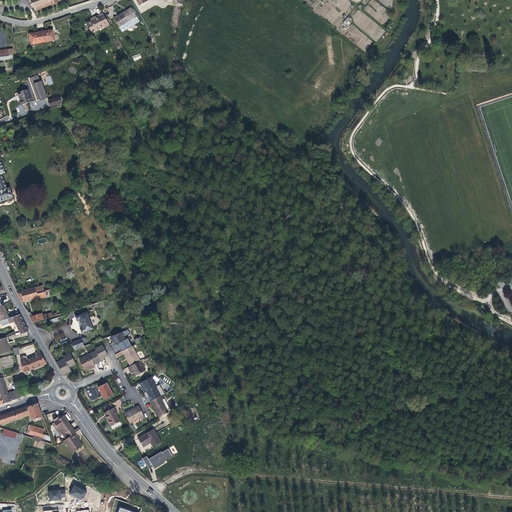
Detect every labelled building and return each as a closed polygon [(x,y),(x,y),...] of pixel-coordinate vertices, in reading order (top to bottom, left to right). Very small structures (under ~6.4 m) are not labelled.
[(30,0),(31,0),(29,1),(32,8),(34,8),(35,11),(50,5),(51,6),(57,4),(57,3),(62,1),(61,0),(30,0)] [(121,14),(113,18),(121,32),(139,22),(131,8),(121,14)] [(109,26),(102,13),(98,16),(97,15),(93,18),(94,19),(91,21),(86,24),(92,34),(103,27),(104,29),(109,26)] [(348,27),(352,18),(347,16),(343,24),(348,27)] [(35,32),(29,33),(31,44),(54,40),(52,30),(48,30),(35,32)] [(46,97),(40,74),(30,77),(37,100),(46,97)] [(45,78),(48,86),(54,83),(50,75),(45,78)] [(31,101),(27,89),(17,93),(21,104),(31,101)] [(50,107),(62,103),(60,97),(49,101),(48,101),(50,107)] [(63,134),(60,125),(50,128),(51,131),(54,133),(58,135),(60,135),(63,134)] [(0,161),(0,202),(13,197),(9,188),(7,189),(1,174),(5,173),(0,161)] [(34,288),(17,293),(22,302),(28,300),(37,298),(37,300),(46,297),(44,291),(43,292),(43,293),(37,294),(34,288)] [(0,320),(6,319),(9,317),(6,311),(3,304),(0,305),(0,320)] [(79,329),(80,334),(93,329),(86,311),(74,316),(76,321),(78,320),(79,324),(81,328),(79,329)] [(42,314),(32,316),(30,319),(32,323),(53,316),(51,312),(42,315),(42,314)] [(25,325),(19,314),(18,314),(9,317),(6,319),(0,320),(0,324),(2,324),(2,326),(14,321),(20,333),(28,331),(25,325)] [(125,339),(121,332),(110,336),(113,341),(114,341),(115,344),(117,347),(125,343),(123,340),(125,339)] [(8,344),(6,337),(0,338),(0,353),(10,351),(8,344)] [(70,343),(71,344),(71,346),(73,351),(76,349),(84,346),(81,339),(70,343)] [(133,364),(142,359),(134,344),(124,350),(128,357),(129,356),(133,364)] [(107,355),(102,345),(94,349),(95,350),(88,354),(94,364),(103,359),(102,357),(103,357),(107,355)] [(46,363),(39,351),(35,353),(32,346),(22,350),(24,355),(20,356),(23,371),(30,369),(41,365),(42,365),(46,363)] [(75,364),(70,354),(62,358),(63,360),(56,363),(62,374),(69,370),(68,368),(75,364)] [(94,364),(88,354),(78,360),(83,369),(87,367),(90,366),(91,368),(95,366),(94,364)] [(13,364),(11,356),(0,358),(0,360),(2,366),(13,364)] [(147,369),(142,359),(133,364),(132,365),(130,366),(132,369),(134,368),(135,370),(137,374),(147,369)] [(20,398),(17,390),(7,394),(1,375),(1,376),(0,375),(0,393),(0,394),(3,404),(20,398)] [(150,376),(139,383),(141,386),(142,385),(144,388),(146,392),(156,386),(150,376)] [(101,385),(98,387),(104,399),(113,395),(106,383),(101,385)] [(159,396),(150,401),(154,409),(158,417),(167,411),(170,410),(166,403),(164,404),(163,403),(161,400),(162,399),(160,395),(159,396)] [(42,402),(38,403),(43,416),(47,415),(42,402)] [(43,416),(38,403),(28,407),(30,414),(32,420),(43,416)] [(112,407),(110,403),(104,407),(106,412),(105,413),(112,426),(120,421),(117,416),(115,412),(116,411),(114,408),(113,408),(112,407)] [(136,407),(124,414),(129,424),(140,418),(142,420),(145,418),(138,406),(136,407)] [(8,414),(0,416),(0,424),(29,414),(26,407),(8,414)] [(74,433),(75,432),(70,425),(68,422),(64,416),(63,415),(54,422),(62,434),(66,432),(69,437),(74,433)] [(42,434),(44,429),(30,425),(28,433),(34,435),(40,437),(44,439),(44,438),(45,435),(42,434)] [(4,428),(2,434),(15,439),(17,433),(4,428)] [(162,442),(154,429),(146,434),(145,433),(138,438),(142,444),(143,447),(150,443),(153,447),(162,442)] [(72,453),(81,446),(75,438),(76,437),(77,437),(74,433),(69,437),(64,441),(72,453)] [(148,459),(146,456),(142,458),(149,469),(153,466),(154,469),(165,462),(164,461),(173,456),(168,448),(162,452),(161,451),(148,459)] [(74,485),(69,495),(83,501),(87,491),(74,485)] [(65,489),(49,491),(50,501),(61,500),(61,497),(66,497),(65,489)]
